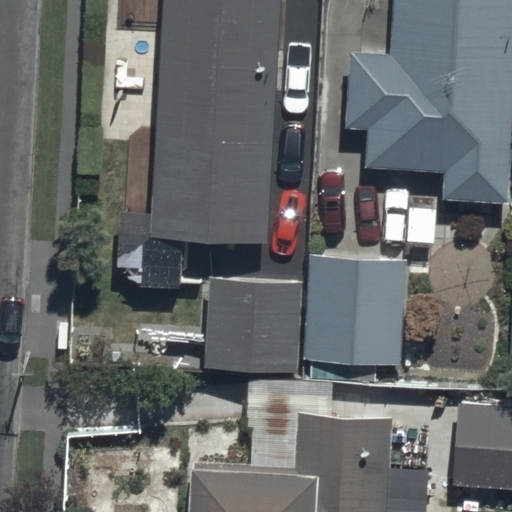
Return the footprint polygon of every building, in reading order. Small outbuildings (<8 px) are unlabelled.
[(283,0),(167,0),(157,240),(272,245),(283,0)] [(511,199),(511,0),(384,0),(376,193),(511,199)] [(402,357),(405,248),(307,245),(303,352),(311,352),(311,376),(375,378),(376,356),(402,357)] [(302,272),(211,266),(204,357),(295,364),(302,272)] [(511,405),(459,402),(453,487),(511,491),(511,405)] [(202,455),(198,511),(389,511),(396,419),(306,413),(303,461),(202,455)]
